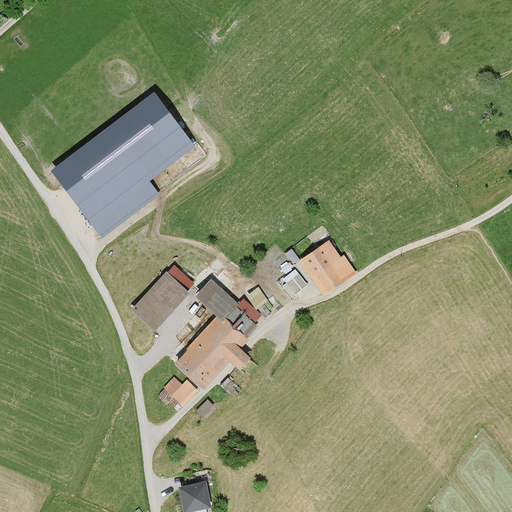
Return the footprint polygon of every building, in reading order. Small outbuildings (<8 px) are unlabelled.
[(190,147),(153,98),(56,172),(103,233),(154,194),(144,182),(190,147)] [(329,242),(300,262),(324,297),(356,275),(344,258),(341,259),(329,242)] [(292,246),(285,252),(295,264),(301,259),(292,246)] [(132,311),(156,332),(189,293),(187,292),(194,284),(174,267),(169,274),(167,272),(132,311)] [(295,295),(309,283),(295,267),(281,279),(295,295)] [(225,318),(247,338),(258,327),(237,308),(238,307),(237,306),(239,304),(211,279),(195,297),(217,316),(222,321),(225,318)] [(247,291),(256,306),(269,299),(260,284),(247,291)] [(188,350),(174,364),(203,391),(229,362),(232,364),(240,371),(252,358),(244,351),(241,349),(249,340),(247,338),(225,318),(222,321),(217,316),(186,349),(188,350)] [(182,385),(174,376),(163,388),(183,407),(198,391),(187,380),(182,385)] [(238,387),(228,378),(220,386),(230,395),(238,387)] [(215,407),(208,399),(196,411),(203,418),(215,407)] [(206,481),(178,487),(183,511),(189,511),(211,508),(206,481)]
